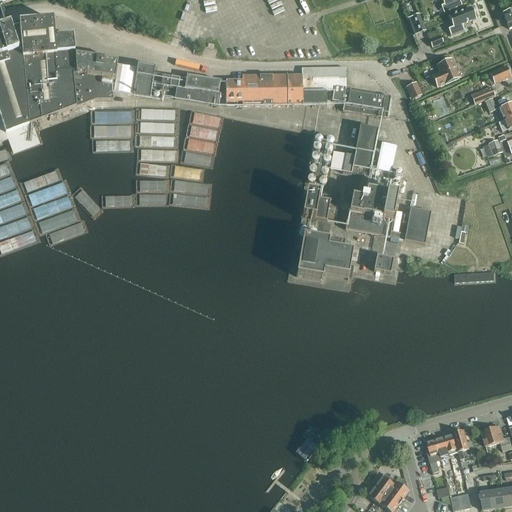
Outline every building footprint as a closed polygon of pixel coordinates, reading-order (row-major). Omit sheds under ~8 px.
[(461,6),(459,0),(441,0),(444,6),(441,7),(444,13),(461,6)] [(2,4),(0,4),(0,14),(5,28),(10,27),(2,4)] [(449,18),(453,28),(448,30),(451,36),(464,31),(462,25),(476,20),(471,9),(449,18)] [(511,10),(503,13),(509,30),(511,28),(511,10)] [(425,31),(419,15),(408,19),(415,36),(425,31)] [(53,20),(19,24),(10,27),(5,28),(0,30),(0,117),(6,135),(49,119),(49,121),(58,118),(57,116),(96,101),(113,101),(113,81),(115,81),(118,63),(75,56),(75,57),(74,57),(73,38),(55,39),(53,20)] [(429,42),(432,48),(443,44),(441,37),(429,42)] [(445,86),(459,79),(451,60),(437,66),(440,73),(432,77),(437,88),(445,85),(445,86)] [(115,81),(113,93),(133,96),(136,77),(137,70),(117,66),(115,81)] [(133,96),(150,99),(154,69),(137,67),(137,70),(136,77),(133,96)] [(487,76),(492,87),(511,78),(506,68),(487,76)] [(326,93),(333,93),(334,86),(346,88),(345,71),(346,71),(346,69),(302,70),(302,77),(287,77),(242,78),(242,82),(226,83),(226,107),(237,107),(237,103),(242,103),(242,108),(326,106),(326,93)] [(173,95),(175,94),(176,94),(175,100),(218,107),(220,95),(218,95),(220,82),(187,77),(186,80),(163,76),(161,87),(160,87),(161,83),(154,82),(154,87),(160,88),(160,87),(161,87),(161,91),(152,90),(151,100),(160,101),(163,101),(165,92),(168,93),(169,88),(177,89),(176,91),(175,91),(174,90),(172,90),(170,91),(170,93),(171,94),(172,95),(173,95)] [(422,96),(416,83),(406,88),(412,101),(422,96)] [(332,102),(344,103),(348,104),(350,92),(351,89),(346,88),(334,86),(333,93),(332,102)] [(472,97),(475,106),(495,97),(491,88),(472,97)] [(348,104),(344,103),(342,112),(386,119),(390,99),(389,97),(384,96),(383,97),(350,92),(348,104)] [(497,111),(492,100),(485,103),(489,114),(497,111)] [(511,104),(499,110),(503,120),(511,116),(511,104)] [(511,116),(503,120),(504,122),(498,124),(502,133),(511,129),(511,116)] [(352,172),(362,174),(369,176),(377,132),(360,128),(354,159),(346,157),(342,175),(351,177),(352,172)] [(313,144),(333,148),(335,138),(313,134),(313,144)] [(437,138),(440,145),(448,142),(444,135),(437,138)] [(499,148),(494,137),(487,140),(492,151),(499,148)] [(384,156),(381,172),(388,174),(391,158),(384,156)] [(378,178),(379,176),(378,173),(375,172),(372,173),(371,176),(372,178),(375,180),(378,178)] [(365,199),(360,199),(352,197),(349,213),(345,231),(390,239),(404,241),(404,242),(425,246),(431,214),(410,210),(406,234),(391,232),(393,221),(397,195),(387,194),(367,190),(365,199)] [(302,220),(326,224),(330,204),(318,201),(319,197),(306,195),(302,220)] [(299,233),(298,238),(303,239),(327,243),(328,238),(329,238),(331,226),(326,225),(326,224),(302,220),(299,233)] [(348,280),(350,266),(352,255),(339,252),(340,246),(329,244),(327,243),(303,239),(296,278),(322,282),(323,275),(348,280)] [(374,272),(378,273),(383,274),(390,275),(393,261),(385,259),(376,257),(374,272)] [(496,274),(454,276),(454,287),(496,285),(496,274)] [(300,455),(310,465),(337,440),(344,438),(342,430),(335,423),(300,455)] [(500,444),(503,453),(511,450),(511,448),(509,439),(504,441),(500,428),(481,433),(486,449),(500,444)] [(470,450),(465,432),(453,436),(458,454),(460,461),(465,460),(463,452),(470,450)] [(458,454),(453,436),(444,438),(449,456),(458,454)] [(449,456),(444,438),(435,441),(441,462),(450,459),(449,456)] [(429,451),(426,451),(431,465),(434,474),(439,473),(437,463),(441,462),(435,441),(426,443),(429,451)] [(368,497),(380,506),(388,511),(394,511),(409,493),(385,475),(383,478),(383,477),(368,497)] [(450,497),(449,489),(437,492),(439,499),(450,497)] [(511,489),(502,491),(505,509),(511,508),(511,489)] [(505,509),(502,491),(492,493),(494,511),(505,509)] [(492,493),(480,494),(482,511),(484,511),(494,511),(492,493)] [(468,496),(459,498),(462,511),(472,509),(468,496)] [(459,511),(462,511),(459,498),(451,499),(453,511),(459,511)]
